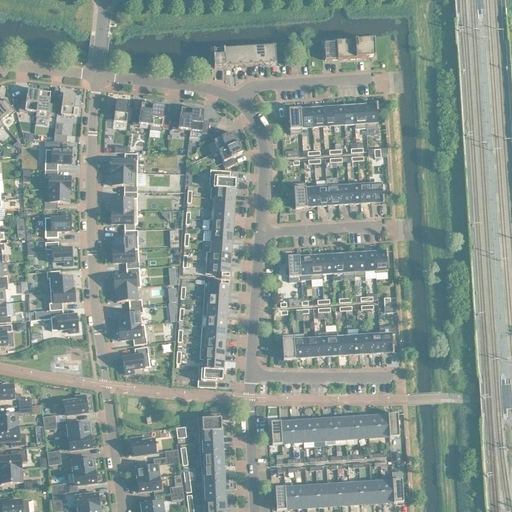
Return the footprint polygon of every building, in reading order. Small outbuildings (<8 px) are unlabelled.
[(376,40),(359,41),(359,40),(338,42),(326,43),(327,60),(339,59),(339,60),(365,58),(364,57),(377,57),(376,40)] [(266,46),(256,47),(257,64),(267,64),(266,46)] [(277,46),(266,46),(267,64),(278,63),(277,46)] [(256,47),(246,48),(247,65),(257,64),(256,47)] [(236,48),(226,49),(227,67),(237,66),(236,48)] [(246,48),(236,48),(237,66),(247,65),(246,48)] [(227,67),(226,49),(212,50),(210,59),(215,59),(216,67),(227,67)] [(22,99),(20,111),(27,112),(28,110),(38,112),(39,112),(41,91),(30,90),(29,95),(28,99),(22,99)] [(38,112),(38,116),(50,118),(50,114),(56,115),(58,103),(52,102),(52,98),(51,98),(52,92),(41,91),(39,112),(38,112)] [(62,114),(75,116),(75,115),(79,116),(80,107),(76,107),(77,101),(76,101),(77,95),(65,94),(62,114)] [(0,100),(0,117),(3,121),(12,114),(13,115),(18,111),(14,98),(5,105),(2,102),(0,100)] [(130,108),(131,101),(118,100),(118,106),(113,105),(112,120),(115,120),(115,128),(127,129),(129,119),(130,108)] [(141,124),(152,125),(155,104),(143,103),(143,109),(142,109),(142,113),(135,112),(134,124),(140,125),(141,124)] [(378,104),(366,105),(368,128),(379,127),(379,123),(380,123),(379,103),(378,103),(378,104)] [(152,125),(151,130),(152,130),(151,136),(161,137),(162,131),(163,131),(164,128),(170,129),(171,116),(165,115),(166,112),(165,111),(166,106),(155,104),(152,125)] [(366,105),(356,106),(357,124),(357,129),(368,128),(366,105)] [(356,106),(345,107),(346,125),(357,124),(356,106)] [(334,107),(323,108),(325,126),(335,126),(334,107)] [(345,107),(334,107),(335,126),(346,125),(345,107)] [(180,128),(192,130),(194,109),(183,108),(182,114),(182,113),(181,117),(175,117),(174,129),(180,130),(180,128)] [(302,109),(302,108),(290,109),(291,120),(289,121),(289,127),(292,127),(292,134),(304,133),(303,128),(302,109)] [(323,108),(312,109),(314,127),(325,126),(323,108)] [(194,109),(192,130),(203,131),(203,133),(210,133),(211,121),(205,120),(205,116),(205,110),(194,109)] [(312,109),(302,109),(303,128),(314,127),(312,109)] [(216,140),(220,151),(239,142),(235,132),(229,134),(226,135),(223,130),(212,135),(214,141),(216,140)] [(19,140),(14,145),(23,149),(24,146),(19,140)] [(239,142),(220,151),(225,161),(224,162),(226,168),(238,163),(235,157),(239,155),(244,152),(239,142)] [(47,163),(47,170),(60,170),(60,164),(73,165),(74,147),(65,147),(65,150),(53,150),(53,163),(47,163)] [(113,160),(113,173),(139,173),(140,154),(126,154),(126,160),(113,160)] [(51,177),(51,189),(71,190),(73,190),(73,177),(59,176),(60,170),(47,170),(47,177),(51,177)] [(211,187),(213,188),(213,187),(237,189),(237,179),(231,179),(232,171),(228,171),(228,170),(227,170),(227,171),(212,170),(211,187)] [(126,192),(139,192),(139,185),(139,173),(113,173),(114,173),(114,186),(126,186),(126,192)] [(307,188),(307,182),(295,183),(296,191),(293,191),(294,197),(296,197),(297,208),(309,208),(308,207),(307,188)] [(384,183),(372,184),(373,202),(384,202),(384,203),(385,203),(384,183)] [(372,184),(361,185),(362,203),(373,202),(372,184)] [(361,185),(350,186),(351,204),(362,203),(361,185)] [(339,186),(329,187),(330,205),(341,204),(339,186)] [(350,186),(339,186),(341,204),(351,204),(350,186)] [(212,198),(214,199),(214,198),(236,200),(237,189),(213,187),(213,188),(212,198)] [(329,187),(318,188),(319,206),(330,205),(329,187)] [(318,188),(307,188),(308,207),(319,206),(318,188)] [(71,190),(51,189),(50,202),(46,202),(46,209),(59,209),(59,202),(71,203),(71,190)] [(114,198),(114,211),(139,211),(139,192),(126,192),(126,198),(114,198)] [(214,209),(216,209),(235,210),(236,200),(214,198),(214,199),(214,209)] [(216,209),(215,219),(215,220),(235,221),(235,210),(216,209)] [(126,224),(126,230),(137,230),(137,224),(139,224),(139,211),(114,211),(113,211),(113,224),(126,224)] [(47,238),(60,238),(60,231),(73,231),(73,223),(73,214),(64,214),(64,217),(63,217),(47,218),(47,238)] [(210,231),(212,231),(212,230),(234,232),(235,221),(215,220),(215,219),(211,219),(210,231)] [(115,237),(115,250),(140,249),(139,230),(137,230),(126,230),(127,237),(115,237)] [(212,231),(212,241),(233,243),(234,232),(212,230),(212,231)] [(212,241),(211,252),(232,253),(233,243),(212,241)] [(74,247),(60,248),(60,242),(47,242),(47,249),(53,249),(54,262),(64,262),(65,262),(65,265),(74,265),(74,256),(74,247)] [(115,250),(114,250),(115,263),(128,263),(128,269),(141,268),(140,249),(115,250)] [(387,251),(376,252),(377,270),(377,273),(389,272),(389,270),(390,270),(388,250),(387,250),(387,251)] [(208,251),(208,263),(232,264),(232,253),(211,252),(208,251)] [(376,252),(365,253),(367,271),(377,270),(376,252)] [(365,253),(355,254),(356,272),(367,271),(365,253)] [(344,254),(333,255),(334,273),(345,272),(344,254)] [(355,254),(344,254),(345,272),(356,272),(355,254)] [(333,255),(322,256),(323,274),(324,274),(334,273),(333,255)] [(301,257),(301,256),(289,257),(290,268),(288,268),(288,275),(290,275),(291,282),(302,281),(302,280),(301,257)] [(322,256),(311,257),(313,279),(324,279),(324,274),(323,274),(322,256)] [(311,257),(301,257),(302,280),(313,279),(311,257)] [(0,283),(9,282),(9,276),(4,276),(3,264),(4,264),(4,263),(0,263),(0,283)] [(232,264),(208,263),(207,274),(223,275),(223,277),(231,278),(232,264)] [(138,287),(143,287),(141,268),(128,269),(128,275),(115,276),(116,289),(138,287)] [(52,291),(76,289),(76,288),(74,288),(73,276),(62,277),(61,271),(48,272),(49,278),(51,278),(52,291)] [(206,283),(206,294),(230,296),(230,282),(222,281),(222,284),(206,283)] [(0,303),(7,303),(7,302),(6,290),(10,289),(9,282),(0,283),(0,303)] [(131,307),(144,306),(144,299),(139,300),(138,287),(116,289),(118,289),(118,291),(117,291),(118,300),(119,300),(119,302),(131,301),(131,307)] [(77,302),(76,289),(52,291),(53,303),(51,303),(52,310),(64,309),(64,303),(77,302)] [(206,294),(205,305),(229,307),(230,296),(206,294)] [(392,306),(386,306),(386,312),(399,312),(398,301),(392,302),(392,306)] [(7,303),(0,303),(0,323),(13,322),(12,315),(8,315),(7,303)] [(204,316),(209,316),(228,317),(229,307),(205,305),(204,316)] [(145,312),(144,306),(131,307),(132,313),(120,315),(122,327),(120,327),(120,328),(142,325),(140,313),(145,312)] [(64,309),(52,310),(54,331),(71,329),(71,333),(80,332),(78,314),(65,315),(64,309)] [(209,316),(208,326),(208,327),(227,328),(228,317),(209,316)] [(14,331),(13,324),(0,325),(1,332),(0,331),(0,345),(9,345),(8,332),(14,331)] [(142,325),(120,328),(122,341),(135,339),(136,345),(148,344),(146,324),(142,325)] [(203,326),(203,337),(227,339),(227,328),(208,327),(208,326),(203,326)] [(316,332),(317,338),(318,357),(329,356),(328,338),(327,338),(327,332),(316,332)] [(394,333),(381,334),(383,352),(394,352),(394,353),(395,353),(395,352),(394,339),(394,333)] [(381,334),(371,335),(372,353),(383,352),(381,334)] [(371,335),(360,336),(361,354),(372,353),(371,335)] [(349,336),(338,337),(339,355),(350,355),(349,336)] [(360,336),(349,336),(350,355),(361,354),(360,336)] [(203,337),(202,348),(226,350),(227,339),(203,337)] [(338,337),(328,338),(329,356),(339,355),(338,337)] [(317,338),(306,339),(307,357),(318,357),(317,338)] [(295,340),(295,339),(284,339),(284,342),(281,342),(282,349),(284,348),(285,360),(297,359),(297,358),(296,358),(295,340)] [(306,339),(295,340),(296,358),(297,358),(307,357),(306,339)] [(149,347),(136,349),(137,355),(124,357),(127,374),(136,373),(135,369),(152,367),(149,347)] [(201,359),(206,360),(206,359),(225,360),(226,350),(202,348),(201,359)] [(206,360),(205,369),(205,370),(224,371),(225,360),(206,359),(206,360)] [(205,370),(205,369),(201,369),(199,387),(217,388),(218,380),(224,381),(224,371),(205,370)] [(0,399),(20,399),(22,398),(22,393),(16,394),(16,385),(3,386),(3,383),(0,382),(0,399)] [(87,395),(77,396),(78,400),(65,401),(67,415),(69,415),(89,413),(87,395)] [(0,427),(19,426),(18,413),(0,414),(0,427)] [(200,419),(200,431),(223,430),(222,418),(221,413),(211,414),(211,418),(200,419)] [(389,415),(389,416),(390,416),(391,436),(391,437),(401,437),(399,414),(389,415)] [(389,416),(379,417),(380,436),(391,436),(390,416),(389,416)] [(368,417),(357,418),(359,438),(369,437),(368,417)] [(379,417),(368,417),(369,437),(380,436),(379,417)] [(357,418),(347,419),(348,439),(359,438),(357,418)] [(336,419),(325,420),(326,440),(337,439),(336,419)] [(347,419),(336,419),(337,439),(348,439),(347,419)] [(325,420),(314,421),(316,441),(326,440),(325,420)] [(282,423),(282,421),(272,422),(274,445),(284,444),(284,443),(283,443),(282,423)] [(303,421),(293,422),(294,442),(305,441),(303,421)] [(314,421),(303,421),(305,441),(316,441),(314,421)] [(293,422),(282,423),(283,443),(284,443),(294,442),(293,422)] [(70,438),(92,435),(91,433),(93,433),(92,425),(90,425),(90,423),(70,426),(69,426),(70,438)] [(20,426),(19,426),(0,427),(0,440),(12,439),(12,445),(27,445),(27,433),(21,434),(20,426)] [(200,431),(201,443),(224,442),(223,430),(200,431)] [(92,435),(70,438),(72,451),(74,450),(94,448),(92,435)] [(143,441),(143,437),(133,438),(135,456),(158,453),(156,439),(143,441)] [(201,443),(201,455),(224,454),(224,442),(201,443)] [(0,469),(0,471),(1,471),(22,469),(23,469),(23,462),(29,461),(28,450),(13,451),(13,457),(0,457),(0,469)] [(202,468),(203,468),(203,467),(225,466),(224,454),(201,455),(202,468)] [(74,473),(97,471),(97,470),(96,470),(96,468),(97,468),(96,460),(95,460),(95,458),(75,461),(73,461),(75,473),(74,473)] [(139,479),(139,480),(161,477),(161,476),(161,477),(159,465),(138,467),(138,469),(137,469),(138,478),(139,477),(139,479)] [(203,468),(204,479),(225,478),(225,466),(203,467),(203,468)] [(22,469),(1,471),(1,472),(0,472),(1,478),(2,478),(2,484),(23,482),(22,469)] [(97,471),(74,473),(76,486),(81,485),(99,483),(97,471)] [(182,475),(176,476),(177,487),(184,486),(182,475)] [(161,477),(139,480),(140,492),(163,489),(161,477)] [(204,479),(204,491),(226,490),(225,478),(204,479)] [(394,480),(394,481),(395,501),(395,503),(405,502),(403,479),(394,480)] [(26,482),(27,489),(39,488),(39,481),(26,482)] [(394,481),(383,482),(384,502),(395,501),(394,481)] [(383,482),(372,483),(374,503),(384,502),(383,482)] [(362,483),(351,484),(352,504),(363,503),(362,483)] [(372,483),(362,483),(363,503),(374,503),(372,483)] [(53,486),(54,493),(66,491),(65,484),(53,486)] [(351,484),(340,485),(341,505),(352,504),(351,484)] [(340,485),(329,486),(331,506),(341,505),(340,485)] [(318,486),(308,487),(309,507),(320,506),(318,486)] [(329,486),(318,486),(320,506),(331,506),(329,486)] [(286,488),(286,487),(276,488),(278,510),(288,510),(288,508),(287,508),(286,488)] [(308,487),(297,488),(298,508),(309,507),(308,487)] [(297,488),(286,488),(287,508),(288,508),(298,508),(297,488)] [(204,491),(205,503),(227,502),(226,490),(204,491)] [(66,491),(54,493),(54,500),(66,498),(66,491)] [(77,496),(79,509),(101,506),(100,493),(82,496),(77,496)] [(3,511),(30,511),(30,500),(11,502),(11,499),(3,499),(3,504),(2,504),(2,510),(4,510),(3,511)] [(165,511),(164,501),(143,503),(143,505),(142,505),(142,511),(165,511)] [(227,511),(227,502),(205,503),(205,511),(227,511)]
